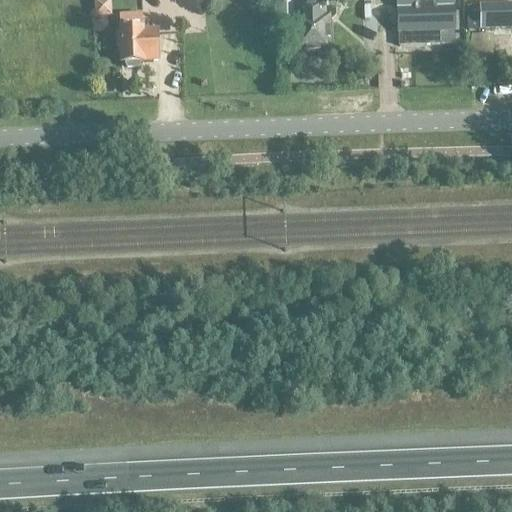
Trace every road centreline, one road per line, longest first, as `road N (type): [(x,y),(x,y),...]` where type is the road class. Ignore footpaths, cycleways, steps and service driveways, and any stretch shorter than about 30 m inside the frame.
road 1 (motorway): [(511,458),(0,481)]
road 2 (unclassified): [(0,140),(511,122)]
